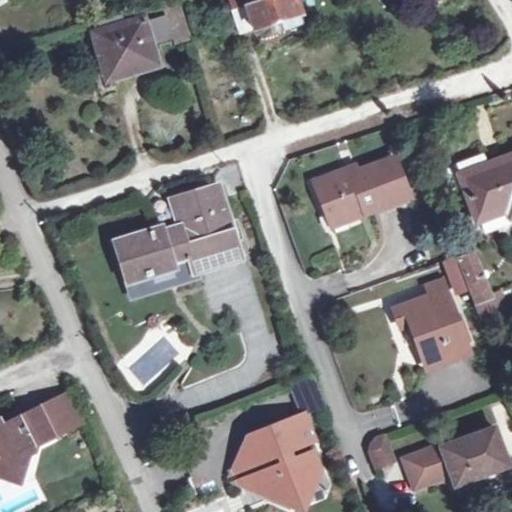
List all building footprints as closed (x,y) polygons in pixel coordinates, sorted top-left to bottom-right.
[(174,47),(191,42),(176,0),(175,0),(160,5),(174,47)] [(242,0),(245,6),(254,30),(254,31),(279,24),(299,17),(302,17),(296,0),(242,0)] [(254,30),(245,6),(230,11),(239,35),(254,30)] [(117,96),(113,85),(110,74),(133,68),(134,75),(158,67),(150,44),(149,39),(156,36),(152,22),(145,24),(143,19),(125,25),(121,15),(106,20),(96,22),(100,32),(91,34),(104,75),(94,78),(102,100),(117,96)] [(299,17),(279,24),(282,33),(302,26),(299,17)] [(149,39),(150,44),(170,38),(163,18),(152,22),(156,36),(149,39)] [(110,74),(113,85),(135,79),(134,75),(133,68),(110,74)] [(314,183),(326,215),(341,209),(346,221),(407,199),(394,160),(350,176),(347,170),(314,183)] [(511,161),(461,180),(478,222),(507,210),(511,218),(511,217),(511,161)] [(115,245),(127,282),(178,267),(184,287),(196,282),(194,274),(247,256),(240,235),(232,237),(217,188),(173,201),(181,228),(162,233),(161,230),(115,245)] [(341,209),(326,215),(331,227),(346,221),(341,209)] [(476,303),(490,297),(474,256),(459,261),(476,303)] [(178,267),(127,282),(134,302),(184,287),(178,267)] [(422,291),(425,300),(426,304),(448,297),(442,284),(422,291)] [(426,304),(425,300),(395,311),(402,329),(411,326),(426,370),(469,354),(448,297),(426,304)] [(314,375),(291,384),(304,416),(326,408),(314,375)] [(56,439),(81,426),(66,397),(41,409),(56,439)] [(0,434),(0,479),(6,481),(26,471),(21,461),(35,455),(38,447),(56,439),(41,409),(3,427),(6,432),(0,434)] [(249,445),(244,447),(251,467),(278,456),(282,465),(255,476),(263,495),(282,488),(289,506),(308,498),(301,479),(320,472),(312,453),(294,460),(290,451),(314,441),(304,416),(268,431),(271,437),(249,445)] [(494,430),(442,449),(441,446),(404,459),(414,490),(451,477),(455,487),(508,467),(494,430)] [(247,439),(249,445),(271,437),(268,431),(247,439)] [(369,451),(374,468),(392,463),(382,436),(375,440),(370,444),(369,451)] [(251,467),(244,447),(233,474),(251,467)] [(26,471),(6,481),(21,485),(26,471)] [(255,476),(238,484),(263,495),(255,476)]
